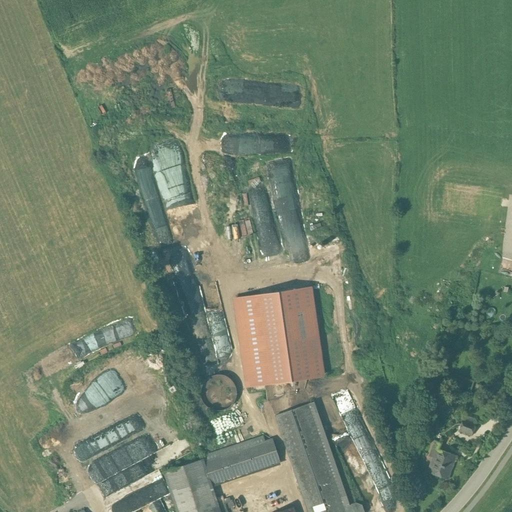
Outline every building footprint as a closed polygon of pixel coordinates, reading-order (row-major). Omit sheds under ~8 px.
[(322,376),(310,289),(230,299),(242,387),(322,376)] [(90,348),(70,357),(75,368),(95,359),(90,348)] [(128,370),(138,382),(153,370),(146,361),(141,365),(138,362),(128,370)] [(207,388),(207,403),(234,403),(234,375),(207,375),(207,388)] [(349,511),(313,404),(273,417),(304,511),(349,511)] [(458,431),(472,435),(474,428),(460,424),(458,431)] [(270,440),(204,461),(211,486),(278,465),(270,440)] [(141,459),(134,445),(111,458),(119,472),(141,459)] [(439,449),(435,458),(433,457),(428,472),(448,479),(456,455),(439,449)] [(204,461),(162,474),(174,511),(219,511),(211,486),(204,461)]
